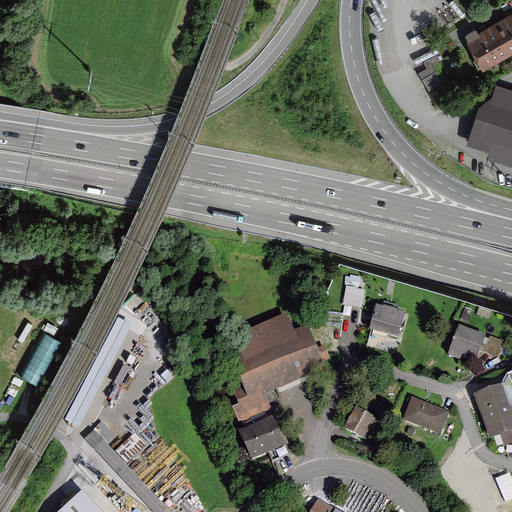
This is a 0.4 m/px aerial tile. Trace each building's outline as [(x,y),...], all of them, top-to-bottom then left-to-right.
[(511,16),(469,41),(483,66),(511,50),(511,16)] [(420,74),(437,106),(464,92),(457,78),(442,86),(432,67),(420,74)] [(490,155),(511,162),(511,93),(501,90),(481,104),(469,141),(493,148),(490,155)] [(344,305),(360,308),(362,292),(355,291),(357,278),(348,276),(344,305)] [(373,333),(397,337),(401,312),(377,308),(373,333)] [(262,393),(321,368),(304,329),(292,334),(285,318),(228,342),(246,386),(235,391),(246,416),(267,407),(262,393)] [(460,329),(453,349),(477,357),(480,349),(497,354),(501,342),(460,329)] [(62,344),(44,335),(23,377),(40,386),(62,344)] [(511,373),(508,375),(502,385),(510,407),(511,406),(511,373)] [(502,385),(473,395),(489,438),(501,434),(504,445),(511,441),(511,412),(510,407),(502,385)] [(409,402),(403,420),(437,433),(444,415),(409,402)] [(356,411),(344,430),(362,441),(371,428),(376,432),(380,425),(356,411)] [(255,457),(286,444),(275,419),(244,431),(255,457)] [(103,425),(86,441),(154,511),(163,511),(167,509),(105,444),(113,436),(103,425)] [(63,511),(98,511),(82,494),(63,511)] [(335,511),(318,503),(313,511),(335,511)]
